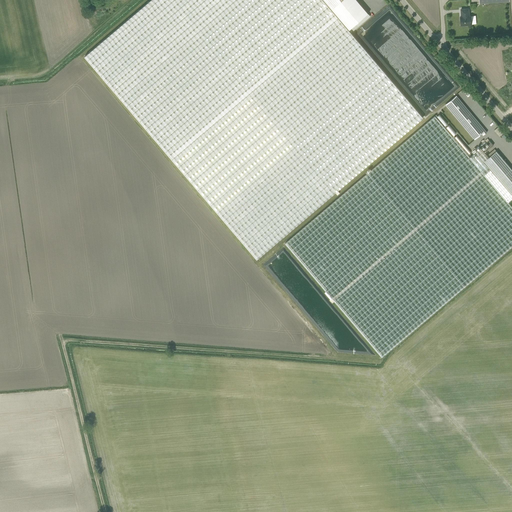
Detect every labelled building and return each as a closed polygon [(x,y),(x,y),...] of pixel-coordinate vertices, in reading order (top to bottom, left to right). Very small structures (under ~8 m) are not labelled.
[(353,34),(349,30),(323,0),(150,0),(85,56),(257,258),(423,117),(353,34)] [(323,0),(349,30),(368,13),(356,0),(323,0)] [(462,16),(461,16),(461,19),(460,19),(461,25),(464,25),(465,26),(467,26),(468,25),(471,24),(471,18),(469,18),(469,11),(461,12),(462,16)] [(498,84),(504,80),(494,67),(488,72),(498,84)] [(453,110),(462,103),(456,96),(447,103),(453,110)] [(459,117),(468,110),(462,103),(453,110),(459,117)] [(474,117),(468,110),(459,117),(464,124),(474,117)] [(489,157),(485,152),(481,148),(470,157),(435,116),(285,243),(326,291),(325,292),(331,299),(332,298),(382,357),(511,245),(511,206),(508,202),(511,198),(511,194),(484,161),(489,157)] [(479,123),(474,117),(464,124),(470,131),(479,123)] [(485,131),(479,123),(470,131),(476,138),(485,131)] [(481,148),(485,152),(494,145),(490,140),(481,148)] [(511,169),(497,151),(489,157),(484,161),(511,194),(511,169)]
